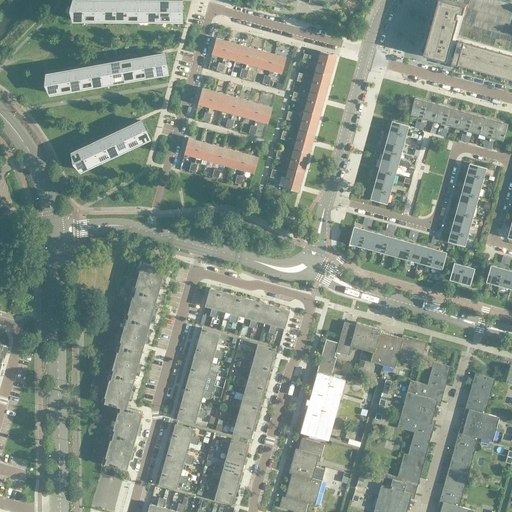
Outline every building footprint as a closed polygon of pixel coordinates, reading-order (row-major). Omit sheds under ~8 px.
[(84,19),(84,0),(73,0),(73,19),(84,19)] [(94,20),(95,0),(84,0),(84,19),(94,20)] [(105,20),(105,1),(95,0),(94,20),(105,20)] [(455,38),(462,13),(465,13),(467,5),(464,4),(450,0),(440,0),(425,54),(449,60),(455,38)] [(462,54),(511,67),(511,53),(508,52),(511,34),(511,0),(465,0),(464,4),(467,5),(465,13),(462,13),(455,38),(460,39),(457,51),(462,52),(462,54)] [(116,20),(116,1),(105,1),(105,20),(116,20)] [(127,20),(127,1),(116,1),(116,20),(127,20)] [(138,20),(138,1),(127,1),(127,20),(138,20)] [(149,20),(149,1),(138,1),(138,20),(149,20)] [(160,20),(160,1),(149,1),(149,20),(160,20)] [(171,20),(171,1),(160,1),(160,20),(171,20)] [(182,20),(182,1),(171,1),(171,20),(182,20)] [(224,57),(228,41),(216,38),(212,53),(224,57)] [(235,60),(239,45),(228,41),(224,57),(235,60)] [(247,63),(251,48),(239,45),(235,60),(247,63)] [(258,66),(262,51),(251,48),(247,63),(258,66)] [(270,69),(274,54),(262,51),(258,66),(270,69)] [(333,66),(336,56),(320,51),(318,61),(333,66)] [(164,54),(153,56),(156,74),(167,73),(164,54)] [(281,73),(286,57),(274,54),(270,69),(281,73)] [(156,74),(153,56),(142,57),(146,76),(156,74)] [(146,76),(142,57),(132,59),(135,78),(146,76)] [(135,78),(132,59),(121,61),(124,80),(135,78)] [(124,80),(121,61),(110,63),(114,82),(124,80)] [(330,75),(333,66),(318,61),(315,71),(330,75)] [(114,82),(110,63),(100,65),(103,84),(114,82)] [(103,84),(100,65),(89,67),(92,86),(103,84)] [(92,86),(89,67),(78,69),(81,87),(92,86)] [(81,87),(78,69),(67,70),(71,89),(81,87)] [(71,89),(67,70),(57,72),(60,91),(71,89)] [(328,85),(330,77),(330,75),(315,71),(312,81),(328,85)] [(60,91),(57,72),(46,74),(49,93),(60,91)] [(325,94),(328,85),(312,81),(310,90),(325,94)] [(210,107),(214,91),(202,88),(198,103),(210,107)] [(322,104),(325,94),(310,90),(307,100),(322,104)] [(221,110),(225,94),(214,91),(210,107),(221,110)] [(233,113),(237,98),(225,94),(221,110),(233,113)] [(244,116),(249,101),(237,98),(233,113),(244,116)] [(422,117),(426,102),(415,99),(412,109),(411,110),(410,114),(422,117)] [(320,114),(322,104),(307,100),(304,110),(320,114)] [(256,119),(260,104),(249,101),(244,116),(256,119)] [(433,120),(438,105),(426,102),(422,117),(433,120)] [(268,123),(272,107),(260,104),(256,119),(268,123)] [(445,123),(449,108),(438,105),(433,120),(445,123)] [(456,127),(461,111),(449,108),(445,123),(456,127)] [(317,123),(320,114),(304,110),(302,119),(317,123)] [(468,130),(472,114),(461,111),(456,127),(468,130)] [(479,133),(483,118),(472,114),(468,130),(479,133)] [(491,136),(495,121),(483,118),(479,133),(491,136)] [(314,133),(317,123),(302,119),(299,129),(314,133)] [(141,121),(131,125),(139,143),(149,138),(141,121)] [(405,135),(408,126),(398,123),(396,122),(392,121),(390,131),(405,135)] [(504,134),(507,124),(495,121),(491,136),(502,139),(503,135),(504,135),(504,134)] [(139,143),(131,125),(121,130),(129,147),(139,143)] [(312,143),(314,133),(299,129),(296,139),(312,143)] [(129,147),(121,130),(111,134),(119,152),(129,147)] [(402,145),(405,135),(390,131),(387,141),(402,145)] [(119,152),(111,134),(101,139),(109,156),(119,152)] [(196,157),(200,141),(188,138),(184,153),(196,157)] [(109,156),(101,139),(91,144),(99,161),(109,156)] [(309,152),(312,143),(296,139),(294,148),(309,152)] [(207,160),(212,144),(200,141),(196,157),(207,160)] [(400,155),(402,145),(387,141),(384,150),(400,155)] [(99,161),(91,144),(82,148),(90,166),(99,161)] [(219,163),(223,148),(212,144),(207,160),(219,163)] [(90,166),(82,148),(72,153),(80,170),(90,166)] [(230,166),(235,151),(223,148),(219,163),(230,166)] [(306,162),(309,152),(294,148),(291,158),(306,162)] [(398,160),(400,155),(384,150),(382,160),(397,164),(409,167),(410,163),(398,160)] [(242,169),(246,154),(235,151),(230,166),(242,169)] [(254,173),(258,157),(246,154),(242,169),(254,173)] [(304,172),(306,162),(291,158),(288,167),(304,172)] [(394,174),(397,164),(382,160),(379,170),(394,174)] [(482,177),(485,168),(475,165),(474,164),(474,165),(470,163),(467,173),(482,177)] [(301,181),(304,172),(288,167),(286,177),(301,181)] [(392,184),(394,174),(379,170),(376,179),(392,184)] [(480,187),(482,177),(467,173),(464,183),(480,187)] [(298,191),(301,181),(286,177),(283,187),(298,191)] [(389,193),(392,184),(376,179),(374,189),(389,193)] [(477,197),(480,187),(464,183),(462,193),(477,197)] [(386,203),(389,193),(374,189),(371,199),(375,200),(376,200),(386,203)] [(474,206),(477,197),(462,193),(459,202),(474,206)] [(0,238),(1,239),(18,217),(7,208),(5,209),(2,207),(3,205),(0,202),(0,238)] [(472,216),(474,206),(459,202),(456,212),(472,216)] [(469,226),(472,216),(456,212),(454,222),(469,226)] [(466,235),(469,226),(454,222),(451,231),(466,235)] [(361,246),(365,230),(354,227),(351,237),(350,238),(351,239),(350,243),(361,246)] [(372,249),(377,234),(365,230),(361,246),(372,249)] [(464,245),(466,235),(451,231),(448,241),(452,242),(454,243),(454,242),(464,245)] [(384,252),(388,237),(377,234),(372,249),(384,252)] [(395,255),(400,240),(388,237),(384,252),(395,255)] [(407,258),(411,243),(400,240),(395,255),(407,258)] [(418,262),(422,246),(411,243),(407,258),(418,262)] [(430,265),(434,249),(422,246),(418,262),(430,265)] [(443,263),(446,253),(434,249),(430,265),(441,268),(442,264),(443,264),(443,263)] [(166,276),(163,275),(164,269),(143,263),(141,269),(140,268),(138,277),(158,282),(156,286),(159,287),(162,288),(166,276)] [(460,281),(464,266),(454,263),(451,273),(451,275),(450,279),(460,281)] [(471,279),(474,269),(464,266),(460,281),(469,284),(470,280),(471,280),(471,279)] [(500,284),(504,269),(492,266),(489,276),(489,277),(488,281),(500,284)] [(511,287),(511,283),(511,271),(504,269),(500,284),(511,287)] [(159,287),(156,286),(158,282),(138,277),(135,285),(137,286),(135,291),(157,297),(159,287)] [(213,317),(220,291),(210,288),(205,306),(212,308),(210,316),(213,317)] [(154,307),(157,297),(135,291),(134,296),(132,296),(130,305),(150,310),(151,306),(154,307)] [(225,311),(230,293),(220,291),(213,317),(216,318),(219,310),(225,311)] [(233,322),(240,296),(230,293),(225,311),(231,313),(229,321),(233,322)] [(245,317),(250,299),(240,296),(233,322),(236,323),(238,315),(245,317)] [(252,328),(260,302),(250,299),(245,317),(251,319),(249,327),(252,328)] [(264,322),(269,304),(260,302),(252,328),(256,329),(258,321),(264,322)] [(272,333),(279,307),(269,304),(264,322),(271,324),(269,332),(272,333)] [(157,308),(154,307),(151,306),(150,310),(130,305),(128,313),(129,314),(127,319),(149,325),(150,319),(153,320),(157,308)] [(285,328),(290,310),(279,307),(272,333),(275,334),(278,326),(285,328)] [(150,331),(147,330),(149,325),(127,319),(126,324),(125,324),(122,332),(142,338),(141,342),(144,343),(147,343),(150,331)] [(420,367),(427,342),(402,335),(402,338),(380,332),(381,329),(356,322),(355,325),(344,322),(338,343),(336,352),(348,355),(351,346),(373,352),(370,361),(395,368),(397,361),(420,367)] [(227,340),(228,336),(202,328),(199,339),(217,344),(219,337),(227,340)] [(144,343),(141,342),(142,338),(122,332),(120,341),(121,341),(120,347),(141,352),(144,343)] [(215,350),(217,344),(199,339),(196,348),(222,356),(223,352),(215,350)] [(328,440),(345,379),(331,375),(336,357),(335,356),(336,352),(338,343),(326,339),(309,399),(307,398),(305,403),(308,404),(300,432),(328,440)] [(273,359),(276,349),(249,342),(248,346),(257,348),(255,354),(273,359)] [(138,362),(141,352),(120,347),(118,352),(117,351),(115,360),(134,366),(136,362),(138,362)] [(221,359),(222,356),(196,348),(194,358),(211,363),(213,357),(221,359)] [(270,369),(273,359),(255,354),(253,360),(245,358),(244,362),(270,369)] [(210,370),(211,363),(194,358),(191,368),(217,375),(218,372),(210,370)] [(138,375),(141,363),(138,362),(136,362),(134,366),(115,360),(112,369),(113,369),(112,374),(133,380),(135,375),(138,375)] [(267,379),(270,369),(244,362),(243,365),(251,367),(249,374),(267,379)] [(415,495),(430,441),(435,424),(431,423),(437,401),(441,402),(451,366),(434,362),(427,385),(410,380),(397,427),(414,432),(408,454),(404,453),(397,477),(384,473),(373,511),(406,511),(411,494),(415,495)] [(216,379),(217,375),(191,368),(188,378),(206,383),(208,377),(216,379)] [(459,506),(478,438),(492,441),(499,417),(485,413),(495,379),(475,373),(465,409),(468,410),(462,432),(459,431),(439,502),(443,503),(440,511),(472,511),(473,510),(459,506)] [(135,387),(132,386),(133,380),(112,374),(111,379),(109,379),(107,388),(127,393),(126,397),(128,398),(131,399),(135,387)] [(265,389),(267,379),(249,374),(248,380),(239,378),(238,381),(265,389)] [(204,390),(206,383),(188,378),(185,388),(211,395),(212,392),(204,390)] [(262,399),(265,389),(238,381),(237,385),(246,387),(244,394),(262,399)] [(128,398),(126,397),(127,393),(107,388),(104,396),(106,397),(104,402),(121,407),(126,408),(128,398)] [(210,399),(211,395),(185,388),(182,398),(200,403),(202,396),(210,399)] [(259,409),(262,399),(244,394),(242,400),(234,398),(233,401),(259,409)] [(199,409),(200,403),(182,398),(180,408),(206,415),(207,411),(199,409)] [(256,418),(259,409),(233,401),(232,405),(240,407),(238,413),(256,418)] [(139,423),(142,412),(126,408),(121,407),(119,412),(118,412),(115,420),(135,426),(136,422),(139,423)] [(205,418),(206,415),(180,408),(177,418),(195,423),(197,416),(205,418)] [(254,428),(256,418),(238,413),(237,420),(228,417),(228,421),(254,428)] [(142,424),(139,423),(136,422),(135,426),(115,420),(113,429),(114,429),(113,435),(134,440),(136,435),(138,435),(140,431),(142,424)] [(251,439),(254,428),(228,421),(227,424),(235,427),(233,434),(251,439)] [(191,436),(193,429),(175,424),(172,434),(198,441),(199,438),(191,436)] [(197,445),(198,441),(172,434),(170,444),(188,449),(189,442),(197,445)] [(136,447),(133,446),(134,440),(113,435),(111,440),(110,439),(108,448),(128,454),(127,457),(129,458),(132,459),(136,447)] [(312,478),(318,456),(321,456),(324,444),(302,437),(298,449),(296,448),(289,472),(292,473),(312,478)] [(246,455),(249,444),(231,439),(229,446),(221,444),(220,447),(246,455)] [(186,455),(188,449),(170,444),(167,454),(193,461),(194,458),(186,455)] [(243,464),(246,455),(220,447),(219,451),(227,453),(226,459),(243,464)] [(127,469),(129,458),(127,457),(128,454),(108,448),(105,457),(107,457),(105,463),(127,469)] [(192,464),(193,461),(167,454),(164,464),(182,469),(184,462),(192,464)] [(241,474),(243,464),(226,459),(224,466),(216,464),(215,467),(241,474)] [(180,475),(182,469),(164,464),(161,473),(188,481),(188,477),(180,475)] [(238,484),(241,474),(215,467),(214,470),(222,473),(220,479),(238,484)] [(187,484),(188,481),(161,473),(159,484),(176,489),(178,482),(187,484)] [(315,505),(322,480),(312,478),(292,473),(286,495),(283,494),(279,507),(297,511),(305,511),(308,503),(315,505)] [(235,494),(238,484),(220,479),(218,485),(210,483),(209,487),(235,494)] [(232,504),(235,494),(209,487),(208,490),(216,492),(214,499),(232,504)] [(158,511),(162,498),(159,497),(157,505),(150,504),(147,511),(158,511)] [(169,511),(170,509),(164,507),(166,499),(162,498),(158,511),(169,511)] [(179,511),(182,504),(179,503),(176,511),(170,509),(169,511),(179,511)]
